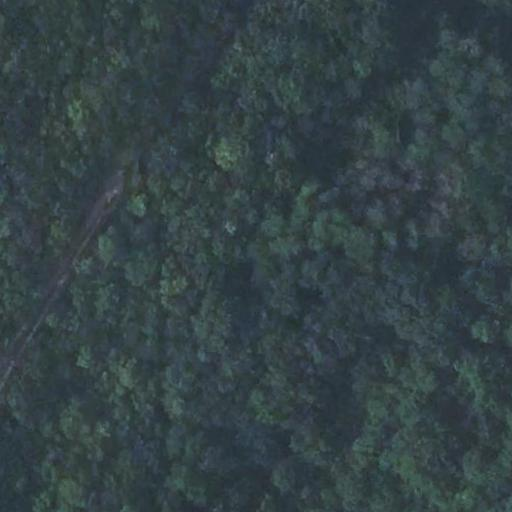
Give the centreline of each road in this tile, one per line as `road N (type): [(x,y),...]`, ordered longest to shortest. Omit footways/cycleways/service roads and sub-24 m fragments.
road 1 (track): [(435,0),(247,268),(95,511)]
road 2 (track): [(242,0),(153,121),(0,380)]
